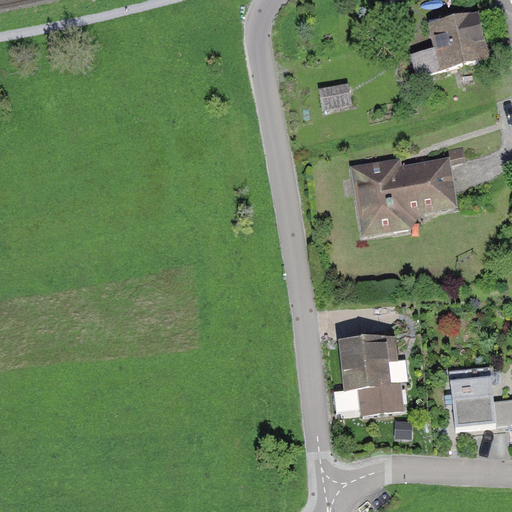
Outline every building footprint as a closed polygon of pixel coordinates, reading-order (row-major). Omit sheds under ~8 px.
[(491,67),(480,19),(429,31),(441,79),(491,67)] [(347,89),(323,93),(327,111),(350,107),(347,89)] [(390,218),(454,208),(448,167),(399,175),(398,167),(356,173),(366,236),(392,232),(390,218)] [(393,389),(387,346),(333,353),(339,397),(393,389)] [(489,433),(484,387),(448,390),(453,437),(489,433)] [(404,391),(363,396),(366,421),(408,415),(404,391)]
